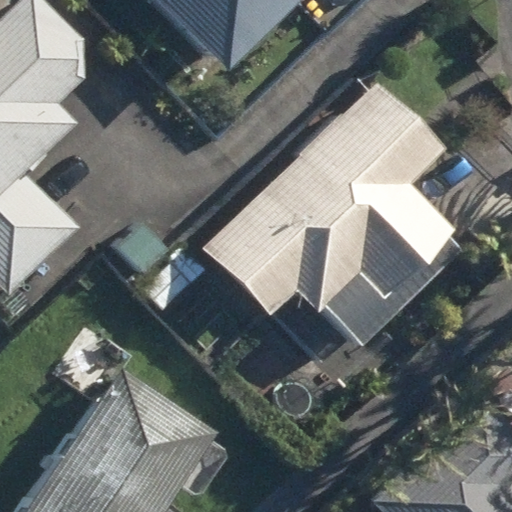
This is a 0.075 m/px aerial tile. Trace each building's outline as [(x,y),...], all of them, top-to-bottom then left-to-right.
[(0,278),(54,230),(2,171),(50,128),(31,108),(57,85),(60,44),(19,0),(4,0),(0,4),(0,278)] [(120,0),(187,73),(265,0),(120,0)] [(292,0),(323,32),(357,0),(292,0)] [(248,306),(304,366),(424,254),(410,239),(417,233),(375,188),(412,153),(352,89),(176,253),(236,317),(248,306)] [(99,250),(126,279),(155,251),(129,222),(99,250)] [(439,263),(455,283),(476,264),(458,246),(439,263)] [(126,293),(146,314),(174,287),(154,266),(126,293)] [(348,504),(355,511),(506,511),(485,487),(511,463),(511,458),(511,457),(511,455),(511,377),(507,372),(468,409),(462,403),(348,504)] [(0,508),(0,511),(124,511),(182,435),(98,374),(0,508)]
